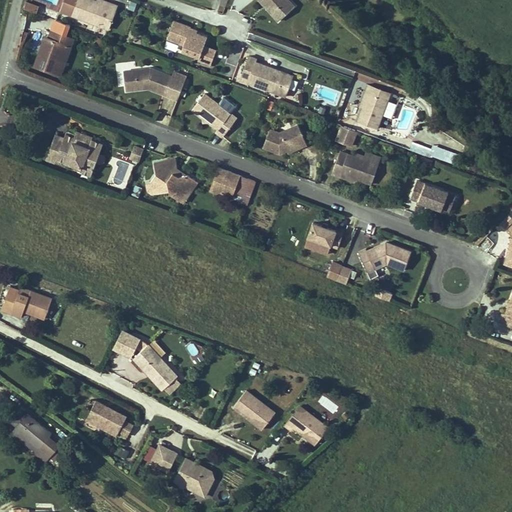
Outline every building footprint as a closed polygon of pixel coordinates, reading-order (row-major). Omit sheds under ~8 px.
[(108,30),(116,5),(101,0),(100,3),(88,0),(56,0),(53,13),(108,30)] [(255,0),(266,11),(276,0),(255,0)] [(33,16),(35,10),(21,5),(20,12),(25,13),(33,16)] [(181,20),(165,14),(158,34),(177,40),(175,45),(194,51),(193,55),(205,59),(209,44),(198,40),(200,33),(190,29),(180,26),(181,20)] [(181,20),(180,26),(190,29),(192,24),(181,20)] [(70,38),(47,31),(44,38),(41,37),(31,67),(52,73),(61,43),(67,45),(70,38)] [(61,43),(52,73),(58,75),(67,45),(61,43)] [(244,48),(234,45),(227,68),(273,84),(280,63),(244,51),(244,48)] [(361,69),(339,62),(336,69),(340,71),(334,88),(330,101),(349,107),(361,69)] [(147,86),(161,91),(167,72),(149,66),(123,69),(125,89),(140,87),(140,84),(147,83),(147,86)] [(340,71),(336,69),(330,86),(334,88),(340,71)] [(293,77),(289,87),(297,90),(301,81),(293,77)] [(354,120),(377,129),(392,91),(369,82),(354,120)] [(236,113),(203,90),(191,106),(202,114),(206,113),(207,118),(217,125),(215,128),(222,133),(236,113)] [(388,100),(384,115),(392,118),(397,102),(388,100)] [(269,123),(263,142),(280,147),(288,143),(298,138),(300,140),(307,136),(297,117),(279,127),(269,123)] [(89,148),(100,152),(101,148),(75,138),(73,142),(64,138),(62,143),(87,153),(89,148)] [(300,140),(298,138),(288,143),(289,146),(300,140)] [(409,149),(452,163),(456,153),(413,138),(409,149)] [(62,143),(51,139),(42,162),(52,167),(53,163),(71,170),(70,173),(78,176),(81,168),(92,172),(94,166),(97,167),(100,167),(101,167),(102,167),(102,166),(103,166),(103,165),(103,164),(104,163),(103,163),(103,162),(103,161),(102,161),(102,160),(100,159),(98,158),(100,152),(89,148),(87,153),(62,143)] [(380,155),(341,142),(334,164),(342,167),(343,164),(355,168),(359,166),(361,170),(373,174),(380,155)] [(125,162),(136,166),(141,152),(131,148),(125,162)] [(170,162),(151,163),(151,170),(155,174),(147,185),(144,186),(151,196),(168,193),(171,195),(176,193),(186,203),(191,193),(189,191),(194,182),(188,177),(175,179),(169,173),(169,172),(170,162)] [(81,168),(78,176),(89,180),(92,172),(81,168)] [(242,178),(220,170),(213,186),(225,191),(222,199),(249,209),(259,184),(242,178)] [(418,173),(412,191),(444,202),(445,200),(450,186),(450,184),(418,173)] [(189,191),(191,193),(197,184),(194,182),(189,191)] [(225,191),(213,186),(210,195),(222,199),(225,191)] [(457,189),(450,186),(445,200),(452,202),(457,189)] [(176,193),(171,195),(183,207),(186,203),(176,193)] [(507,220),(511,213),(511,207),(510,205),(501,214),(507,220)] [(340,248),(344,233),(314,223),(309,238),(340,248)] [(377,247),(375,244),(365,250),(364,247),(356,252),(364,266),(371,262),(374,267),(386,261),(403,267),(410,248),(384,239),(379,242),(380,245),(377,247)] [(344,265),(334,262),(329,277),(338,280),(344,265)] [(371,262),(364,266),(367,271),(374,267),(371,262)] [(376,285),(372,293),(389,301),(392,293),(376,285)] [(0,308),(0,313),(18,321),(20,315),(41,323),(49,304),(28,295),(25,302),(16,298),(17,295),(7,291),(0,308)] [(18,292),(17,295),(16,298),(25,302),(28,295),(18,292)] [(511,320),(511,300),(508,309),(506,308),(503,316),(511,320)] [(133,338),(123,334),(115,352),(124,357),(133,338)] [(142,343),(133,338),(124,357),(133,361),(142,343)] [(178,378),(149,349),(136,362),(164,391),(178,378)] [(278,413),(249,391),(236,408),(265,430),(278,413)] [(89,424),(121,439),(123,434),(128,423),(130,420),(99,405),(89,424)] [(319,419),(303,407),(288,426),(294,431),(296,429),(317,445),(331,428),(329,427),(319,419)] [(53,434),(26,413),(24,417),(17,411),(9,421),(15,426),(12,430),(39,451),(37,454),(46,461),(50,457),(57,463),(66,452),(50,439),(53,434)] [(137,428),(128,423),(123,434),(132,439),(137,428)] [(149,444),(143,456),(149,459),(155,447),(149,444)] [(126,458),(130,450),(121,446),(117,454),(126,458)] [(172,454),(162,450),(155,469),(164,473),(172,454)] [(172,454),(164,473),(174,477),(182,458),(172,454)] [(196,470),(198,465),(191,462),(189,466),(196,470)] [(189,466),(181,484),(187,486),(190,484),(194,490),(212,498),(220,481),(215,479),(217,474),(198,465),(196,470),(189,466)]
